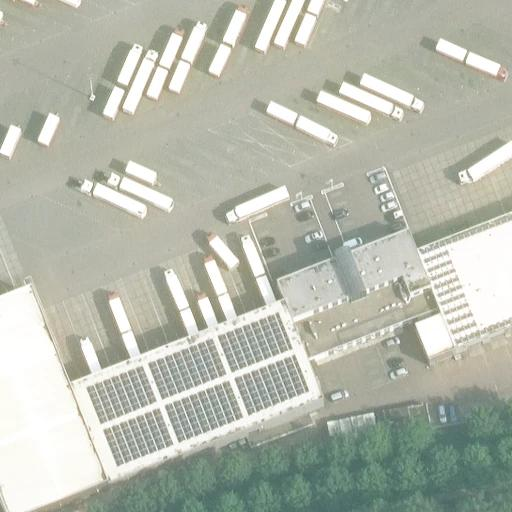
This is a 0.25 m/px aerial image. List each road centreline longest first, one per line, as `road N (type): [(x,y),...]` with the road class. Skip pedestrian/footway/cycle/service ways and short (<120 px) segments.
road 1 (unknown): [(19,191),(63,250),(102,261),(511,79)]
road 2 (unknown): [(19,191),(494,0)]
road 3 (unknown): [(511,367),(344,395)]
